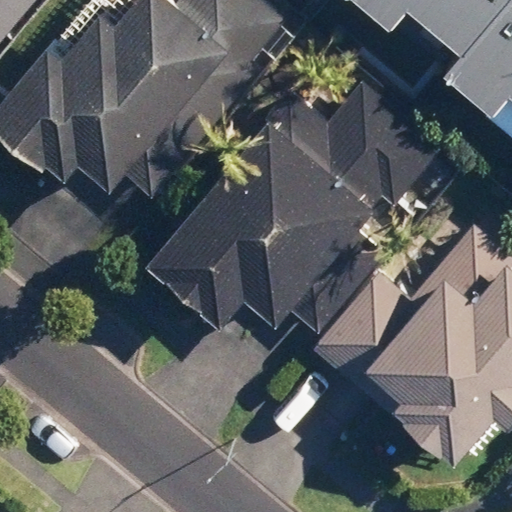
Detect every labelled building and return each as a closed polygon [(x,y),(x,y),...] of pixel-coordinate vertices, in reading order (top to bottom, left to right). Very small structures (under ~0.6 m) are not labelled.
[(273,0),(89,0),(0,97),(0,103),(115,208),(291,16),(273,0)] [(0,0),(0,28),(22,0),(0,0)] [(511,0),(372,0),(511,117),(511,0)] [(327,50),(159,246),(279,348),(447,152),(327,50)] [(511,228),(468,195),(342,359),(456,446),(511,373),(511,228)]
